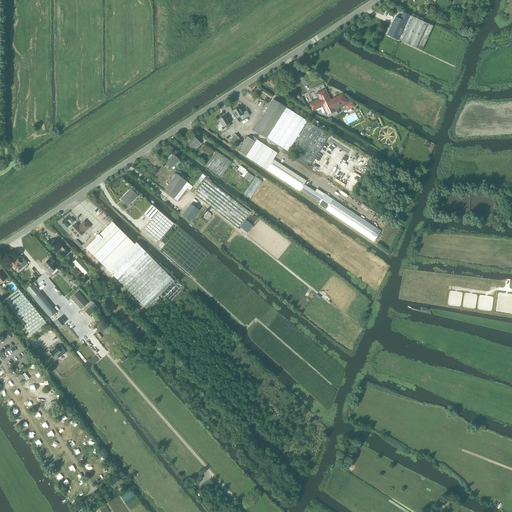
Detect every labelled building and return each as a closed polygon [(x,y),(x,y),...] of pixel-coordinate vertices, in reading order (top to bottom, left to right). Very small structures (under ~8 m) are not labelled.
[(399,40),(410,15),(403,12),(400,19),(396,17),(388,35),(399,40)] [(433,26),(410,15),(399,40),(422,51),(433,26)] [(258,90),(272,98),(274,94),(260,86),(258,90)] [(320,99),(309,104),(312,110),(321,106),(324,112),(326,112),(327,114),(334,110),(336,109),(336,110),(341,108),(343,111),(346,109),(347,110),(355,106),(352,100),(346,102),(342,95),(330,101),(325,91),(317,94),(320,99)] [(273,99),(254,130),(267,138),(286,108),(273,99)] [(242,120),(249,116),(246,111),(242,113),(239,108),(233,111),(237,118),(240,117),(242,120)] [(286,108),(267,138),(288,152),(290,149),(307,121),(286,108)] [(228,128),(230,126),(229,124),(224,117),(219,120),(220,122),(217,123),(218,124),(215,126),(219,132),(223,130),(222,128),(226,125),(228,128)] [(233,145),(239,139),(235,135),(229,141),(233,145)] [(277,153),(256,140),(257,139),(253,136),(251,139),(247,137),(238,152),(245,157),(299,191),(301,189),(320,202),(318,205),(374,242),(381,231),(316,188),(314,191),(304,184),(306,181),(273,159),(277,153)] [(198,147),(201,144),(194,137),(188,143),(193,148),(196,145),(198,147)] [(221,177),(232,162),(216,151),(204,143),(202,147),(213,155),(205,166),(221,177)] [(171,168),(179,161),(173,155),(165,163),(171,168)] [(250,182),(254,177),(245,171),(246,170),(240,166),(236,172),(250,182)] [(163,191),(173,199),(176,201),(187,188),(189,190),(192,187),(186,182),(189,178),(179,171),(163,191)] [(202,173),(192,187),(195,189),(205,176),(202,173)] [(238,227),(249,212),(207,179),(195,193),(238,227)] [(138,196),(131,189),(122,199),(128,205),(138,196)] [(191,204),(182,215),(190,221),(199,210),(191,204)] [(144,214),(152,220),(144,229),(158,242),(174,224),(159,211),(152,205),(144,214)] [(257,219),(257,217),(256,216),(255,214),(254,214),(253,214),(251,214),(250,214),(249,215),(248,217),(248,218),(247,219),(248,220),(248,221),(249,222),(250,223),(251,224),(252,224),(254,224),(255,223),(256,223),(256,222),(257,221),(257,220),(257,219)] [(69,230),(77,238),(90,226),(85,221),(79,226),(76,223),(69,230)] [(102,235),(101,236),(100,236),(98,237),(98,239),(88,249),(95,256),(94,257),(146,309),(174,281),(141,247),(114,222),(102,235)] [(64,257),(68,253),(57,240),(51,245),(56,251),(59,249),(62,252),(61,254),(64,257)] [(84,275),(89,270),(77,258),(72,263),(84,275)] [(10,263),(15,270),(18,268),(19,270),(24,266),(23,265),(26,263),(23,259),(20,261),(18,259),(15,262),(13,260),(10,263)] [(51,272),(56,268),(48,260),(43,265),(46,268),(44,270),(50,277),(53,274),(51,272)] [(39,292),(32,283),(26,288),(33,297),(39,292)] [(48,326),(18,289),(5,299),(32,338),(48,326)] [(56,312),(39,292),(33,297),(50,317),(56,312)] [(77,293),(71,298),(81,309),(87,304),(77,293)] [(65,323),(61,317),(54,323),(59,328),(65,323)] [(50,351),(49,352),(51,354),(52,354),(53,357),(55,355),(58,358),(65,353),(60,345),(57,347),(56,346),(49,351),(50,351)] [(120,483),(122,481),(118,476),(109,483),(112,488),(118,484),(119,486),(122,484),(120,483)] [(99,497),(95,492),(88,497),(92,502),(99,497)]
